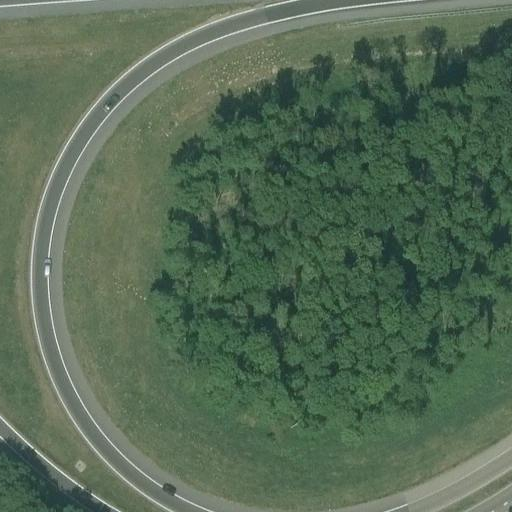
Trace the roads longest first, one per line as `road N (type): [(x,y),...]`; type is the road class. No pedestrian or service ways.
road 1 (motorway): [(186,511),(91,431),(54,360),(42,258),(74,155),(148,67),(199,41),(323,9),(400,0)]
road 2 (motorway): [(0,425),(104,511)]
